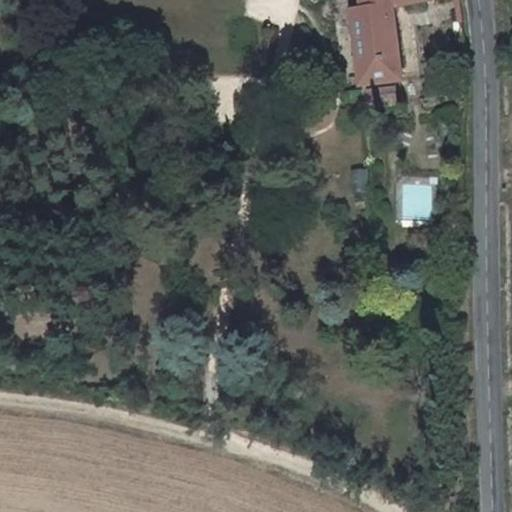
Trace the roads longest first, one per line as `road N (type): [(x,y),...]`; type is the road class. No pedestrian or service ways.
road 1 (tertiary): [(491,511),(480,0)]
road 2 (track): [(385,511),(212,437),(0,395)]
